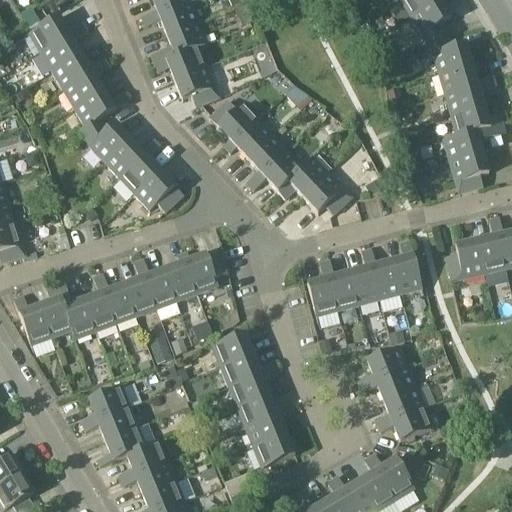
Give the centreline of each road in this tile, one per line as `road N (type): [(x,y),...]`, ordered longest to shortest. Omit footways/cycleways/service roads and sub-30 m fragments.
road 1 (residential): [(281,484),(333,460),(256,241)]
road 2 (residential): [(256,241),(242,210),(152,110),(107,0)]
road 3 (residential): [(0,283),(177,228),(212,226),(256,241)]
road 4 (residential): [(256,241),(291,250),(331,245),(511,202)]
road 5 (residential): [(94,511),(0,350)]
